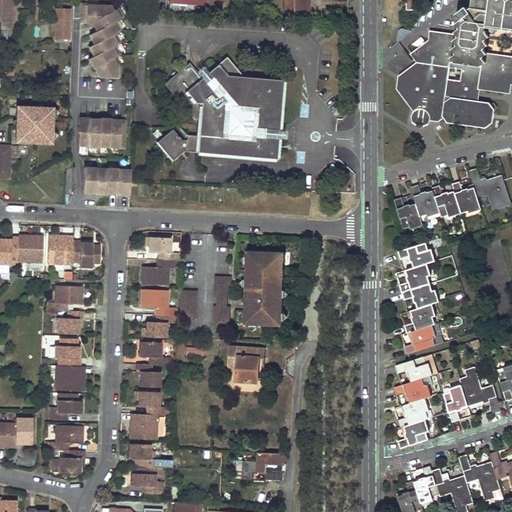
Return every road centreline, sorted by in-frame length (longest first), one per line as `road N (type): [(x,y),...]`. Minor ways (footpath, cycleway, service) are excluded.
road 1 (residential): [(86,498),(110,476),(121,215)]
road 2 (residential): [(371,229),(121,215)]
road 3 (unclassified): [(371,229),(368,465)]
road 4 (unclassified): [(370,0),(371,175)]
road 5 (residential): [(368,465),(511,423)]
road 6 (residential): [(511,141),(371,175)]
road 7 (residential): [(121,215),(0,212)]
